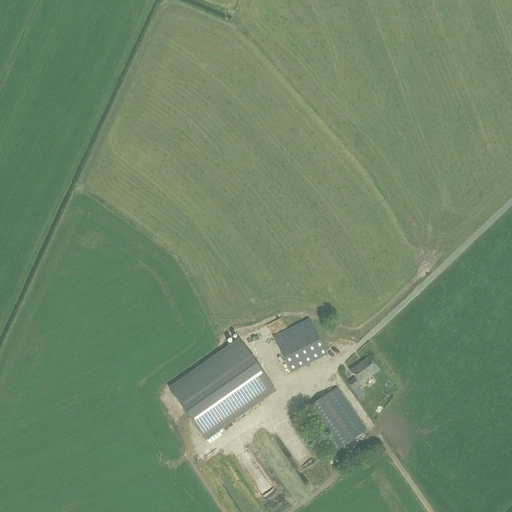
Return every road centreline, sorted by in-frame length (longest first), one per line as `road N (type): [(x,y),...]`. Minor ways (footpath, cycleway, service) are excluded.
road 1 (track): [(365,338),(329,373),(431,511)]
road 2 (unclassified): [(365,338),(511,200)]
